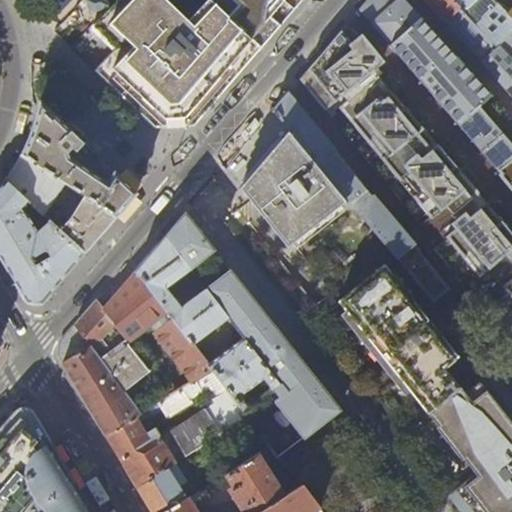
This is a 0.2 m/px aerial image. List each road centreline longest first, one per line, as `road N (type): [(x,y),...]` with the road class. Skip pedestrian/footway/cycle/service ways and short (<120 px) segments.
road 1 (residential): [(29,352),(335,0)]
road 2 (residential): [(29,352),(123,511)]
